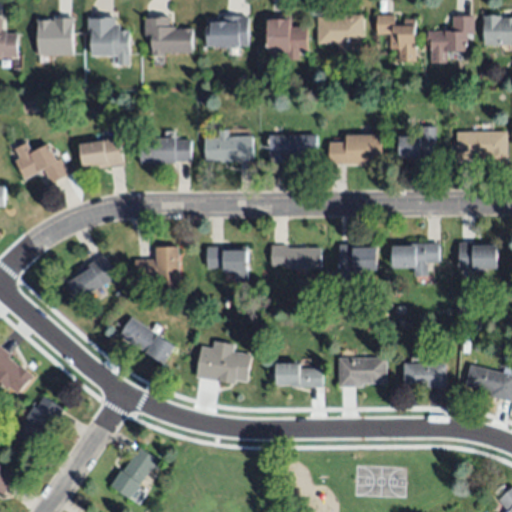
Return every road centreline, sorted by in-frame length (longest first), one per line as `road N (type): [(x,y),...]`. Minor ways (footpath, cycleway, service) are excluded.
road 1 (residential): [(511,445),(439,428),(265,431),(171,415),(114,387),(0,287)]
road 2 (residential): [(511,203),(101,211),(56,228),(0,278)]
road 3 (residential): [(124,394),(45,511)]
